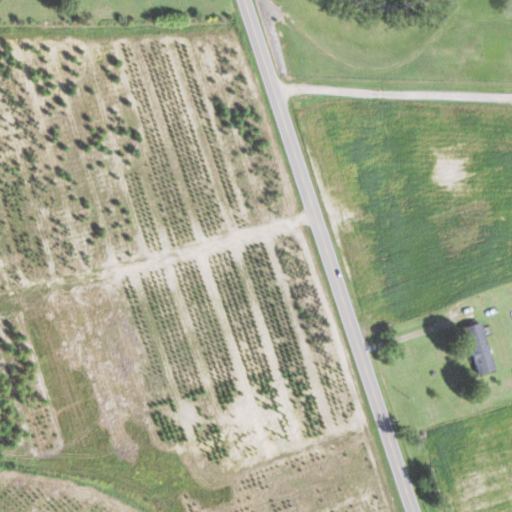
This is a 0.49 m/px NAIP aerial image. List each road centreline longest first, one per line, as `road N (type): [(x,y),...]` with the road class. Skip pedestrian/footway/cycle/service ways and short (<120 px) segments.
road 1 (secondary): [(409,511),(245,0)]
road 2 (residential): [(511,96),(272,91)]
